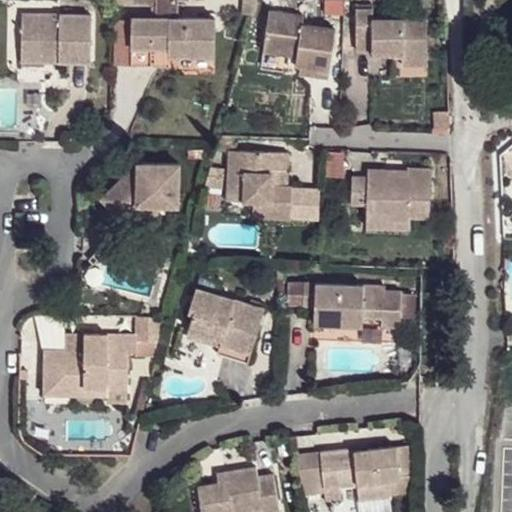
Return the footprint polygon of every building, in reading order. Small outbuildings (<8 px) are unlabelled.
[(118,0),(118,4),(163,5),(164,17),(139,16),(139,63),(160,64),(160,40),(178,40),(177,52),(223,54),(223,18),(187,17),(186,0),(118,0)] [(255,0),(243,0),(242,14),(251,15),(255,0)] [(98,15),(29,13),(28,59),(53,60),(54,52),(67,53),(67,60),(97,61),(98,15)] [(372,16),(356,16),(356,42),(373,42),(372,47),(387,47),(401,47),(401,54),(427,54),(427,22),(372,24),(372,16)] [(302,22),(270,17),(262,54),(295,59),(294,66),(328,71),(333,36),(300,30),(302,22)] [(401,47),(387,47),(387,55),(401,54),(401,47)] [(54,52),(53,60),(67,60),(67,53),(54,52)] [(427,54),(401,54),(401,64),(427,64),(427,54)] [(328,71),(294,66),(292,74),(327,78),(328,71)] [(449,111),(435,111),(435,127),(449,127),(449,111)] [(284,153),(225,152),(225,190),(242,190),(242,202),(253,202),(253,219),(290,219),(291,188),(271,188),(271,170),(283,171),(284,153)] [(343,154),(329,153),(329,175),(342,175),(343,154)] [(138,163),(102,199),(122,220),(137,205),(156,205),(179,206),(180,164),(138,163)] [(384,166),(367,166),(367,176),(351,177),(351,195),(367,196),(367,211),(385,212),(385,218),(407,218),(407,213),(429,213),(429,166),(407,167),(407,172),(384,172),(384,166)] [(223,169),(211,168),(209,197),(221,198),(223,169)] [(242,190),(225,190),(225,202),(242,202),(242,190)] [(137,205),(122,220),(130,228),(142,214),(156,215),(156,205),(137,205)] [(385,212),(367,211),(368,226),(407,227),(407,218),(385,218),(385,212)] [(305,283),(290,282),(290,305),(305,305),(305,283)] [(364,285),(305,283),(305,305),(316,306),(316,324),(340,324),(340,315),(365,316),(384,316),(383,326),(402,326),(402,324),(404,291),(384,291),(385,297),(364,296),(364,285)] [(266,308),(197,287),(189,310),(197,312),(189,334),(221,344),(218,353),(250,363),(266,308)] [(416,291),(404,291),(402,324),(417,324),(416,291)] [(340,315),(340,324),(365,325),(365,316),(340,315)] [(66,349),(44,349),(44,373),(62,373),(62,384),(85,385),(85,394),(108,393),(109,387),(127,388),(127,351),(138,350),(137,333),(82,333),(82,349),(66,349)] [(66,333),(66,349),(82,349),(82,333),(66,333)] [(43,399),(108,401),(108,393),(85,394),(85,385),(62,384),(62,373),(44,373),(43,399)] [(108,393),(108,401),(127,402),(127,388),(109,387),(108,393)] [(408,441),(319,452),(322,485),(339,482),(357,481),(359,500),(392,496),(391,477),(411,475),(408,441)] [(322,485),(319,452),(296,455),(300,487),(322,485)] [(256,467),(225,472),(226,482),(217,483),(196,486),(200,511),(243,511),(262,509),(262,511),(279,511),(274,474),(256,476),(256,467)] [(225,472),(216,472),(217,483),(226,482),(225,472)] [(391,477),(392,496),(413,493),(411,475),(391,477)] [(339,482),(322,485),(323,500),(341,498),(339,482)] [(392,496),(359,500),(360,511),(367,511),(393,509),(392,496)]
